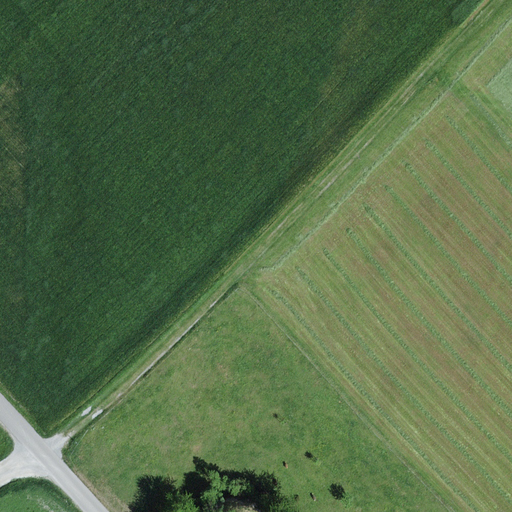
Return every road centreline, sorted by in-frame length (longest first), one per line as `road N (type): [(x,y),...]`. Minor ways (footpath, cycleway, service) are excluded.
road 1 (track): [(39,449),(167,345),(497,0)]
road 2 (unclassified): [(0,406),(96,511)]
